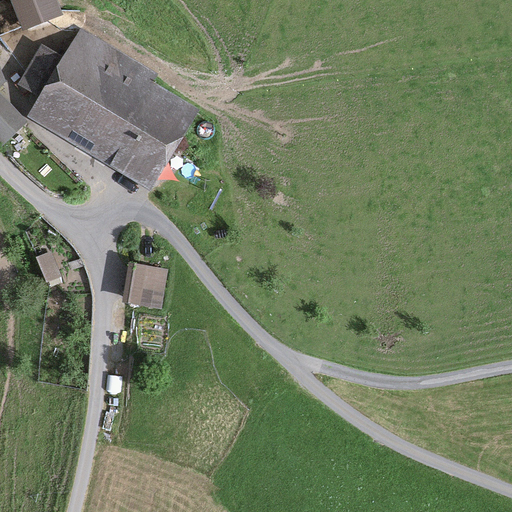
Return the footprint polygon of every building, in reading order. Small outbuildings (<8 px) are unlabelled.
[(51,0),(16,0),(27,26),(57,14),(51,0)] [(82,31),(35,107),(147,175),(188,106),(150,83),(155,75),(82,31)] [(0,78),(0,134),(3,137),(18,121),(0,102),(0,80),(1,80),(0,78)] [(36,264),(46,286),(62,280),(52,257),(36,264)] [(163,270),(134,266),(130,298),(158,302),(163,270)]
